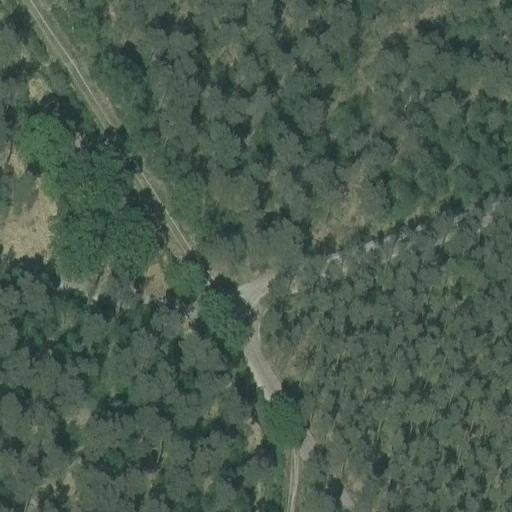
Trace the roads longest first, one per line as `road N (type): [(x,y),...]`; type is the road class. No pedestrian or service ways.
road 1 (track): [(15,0),(206,306),(0,267)]
road 2 (track): [(272,511),(276,422),(206,306),(511,209)]
